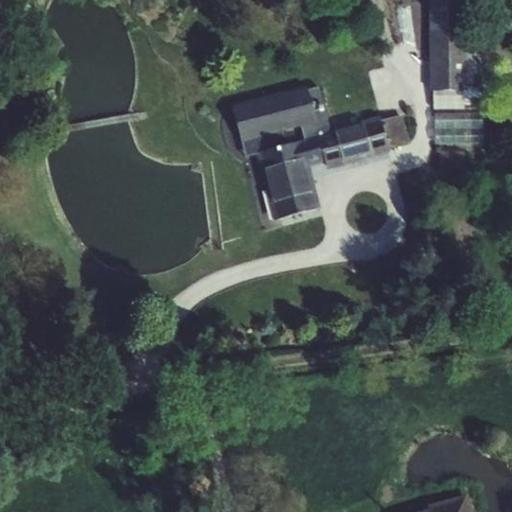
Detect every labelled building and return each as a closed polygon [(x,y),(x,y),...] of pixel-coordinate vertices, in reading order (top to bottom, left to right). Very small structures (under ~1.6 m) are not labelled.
[(467,0),(430,0),(432,91),(434,91),(465,91),(468,91),(468,47),(467,0)] [(465,91),(465,97),(483,98),(483,48),(468,47),(468,91),(465,91)] [(308,86),(232,106),(243,142),(301,127),(317,123),(309,90),(308,86)] [(320,87),(309,90),(317,123),(301,127),(305,140),(332,133),(331,130),(320,87)] [(465,91),(434,91),(435,110),(465,110),(465,97),(465,91)] [(484,114),(436,114),(435,145),(484,145),(484,114)] [(305,140),(256,153),(274,221),(322,208),(310,167),(326,162),(328,170),(391,153),(390,148),(383,121),(381,116),(364,121),(366,125),(336,132),(335,129),(331,130),(332,133),(305,140)] [(403,116),(383,121),(390,148),(410,142),(403,116)] [(466,152),(441,152),(441,171),(466,171),(466,152)] [(473,511),(468,495),(430,506),(431,509),(421,511),(473,511)]
